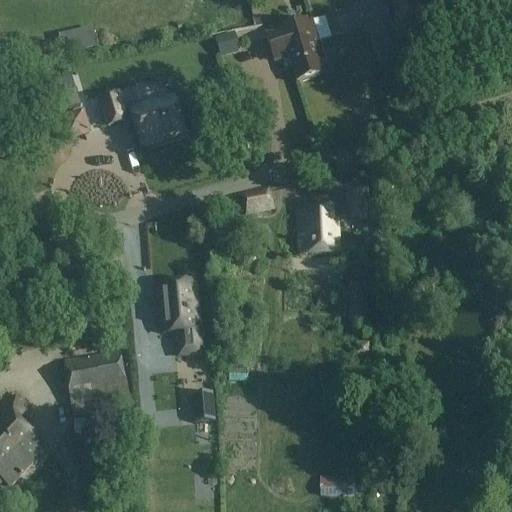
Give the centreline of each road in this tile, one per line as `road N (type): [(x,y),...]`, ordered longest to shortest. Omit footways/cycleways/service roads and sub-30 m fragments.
road 1 (unclassified): [(0,188),(64,213),(128,217),(511,106)]
road 2 (track): [(148,511),(128,217)]
